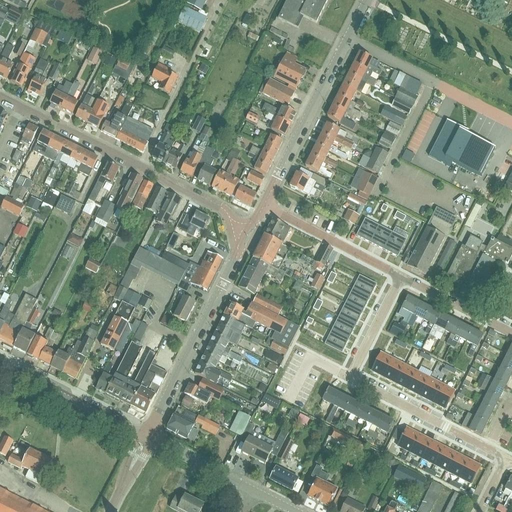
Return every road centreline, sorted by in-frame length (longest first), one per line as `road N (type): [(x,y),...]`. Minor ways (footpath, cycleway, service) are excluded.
road 1 (residential): [(488,448),(354,379),(398,276)]
road 2 (tertiary): [(149,439),(241,253),(235,231)]
road 3 (tertiary): [(262,208),(347,40)]
road 4 (residential): [(138,168),(223,0)]
road 5 (residential): [(347,40),(511,125)]
road 6 (tertiary): [(149,439),(0,367)]
road 7 (residential): [(138,168),(0,98)]
road 8 (residential): [(398,276),(262,208)]
road 9 (residential): [(511,334),(398,276)]
